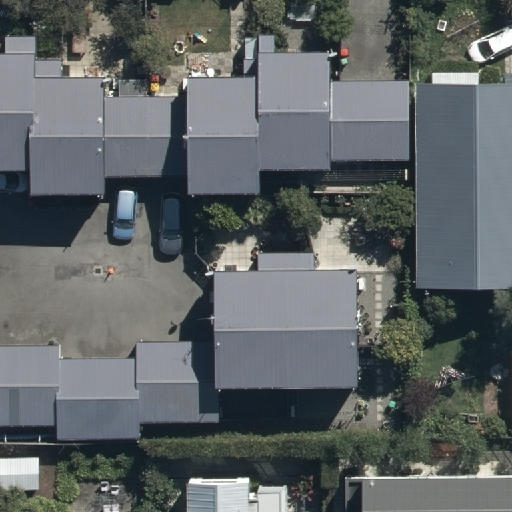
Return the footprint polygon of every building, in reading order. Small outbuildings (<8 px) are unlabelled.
[(0,159),(29,160),(29,186),(104,186),(104,175),(184,175),(184,188),(257,188),(257,161),(408,161),(408,75),(333,75),(333,40),(257,40),(256,69),(185,69),(185,93),(103,92),(103,68),(62,67),(62,54),(36,54),(36,34),(7,34),(7,46),(0,45),(0,159)] [(511,279),(511,76),(414,77),(414,279),(511,279)] [(0,428),(139,427),(139,418),(289,417),(289,380),(359,379),(357,258),(210,260),(211,336),(136,337),(136,356),(58,357),(58,342),(0,342),(0,428)] [(0,483),(34,483),(34,450),(0,450),(0,483)] [(247,469),(184,469),(184,511),(283,511),(283,479),(247,479),(247,469)] [(511,511),(511,469),(346,470),(346,511),(511,511)]
